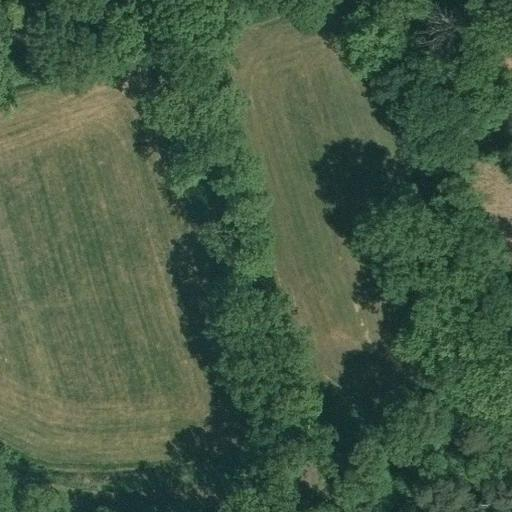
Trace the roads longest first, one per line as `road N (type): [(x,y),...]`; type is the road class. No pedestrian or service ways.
road 1 (track): [(303,466),(161,0)]
road 2 (residential): [(0,40),(128,0)]
